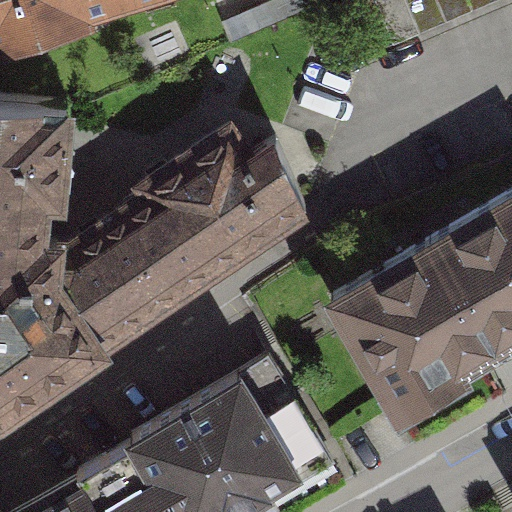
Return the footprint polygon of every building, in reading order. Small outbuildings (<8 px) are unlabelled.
[(0,0),(0,63),(195,0),(0,0)] [(511,0),(379,0),(401,50),(511,3),(511,0)] [(76,108),(0,99),(0,431),(11,427),(317,213),(280,135),(251,151),(231,121),(135,186),(143,197),(58,247),(59,211),(75,211),(76,108)] [(511,190),(326,297),(402,428),(511,364),(511,190)] [(252,511),(312,478),(263,402),(296,382),(265,330),(218,359),(230,381),(127,439),(134,452),(32,511),(252,511)]
